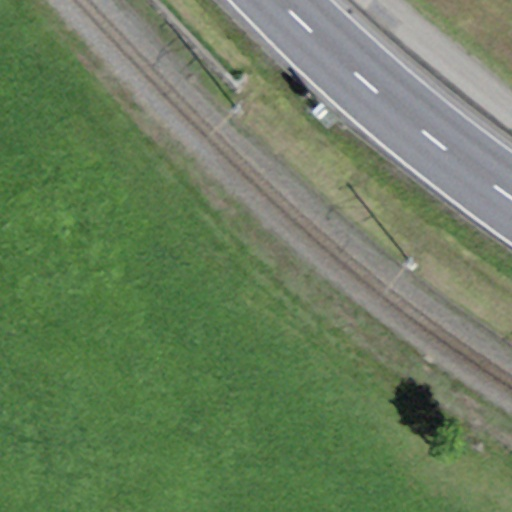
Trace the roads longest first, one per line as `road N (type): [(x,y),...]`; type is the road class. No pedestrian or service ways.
road 1 (primary): [(281,0),(511,192)]
road 2 (track): [(511,115),(436,58),(378,0)]
